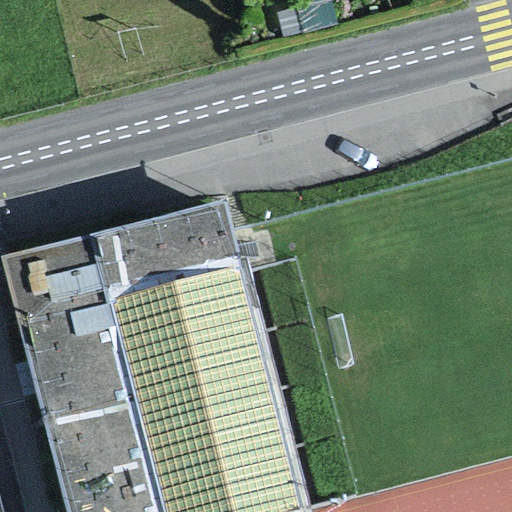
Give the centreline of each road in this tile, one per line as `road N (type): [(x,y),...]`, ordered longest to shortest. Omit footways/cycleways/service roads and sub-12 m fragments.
road 1 (primary): [(511,18),(29,149)]
road 2 (primary): [(29,149),(159,151),(454,79),(511,54)]
